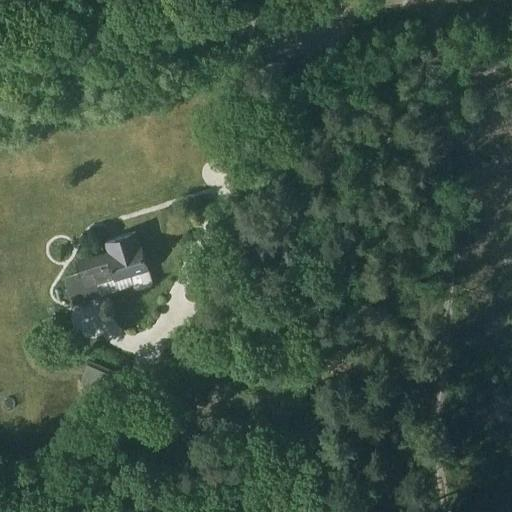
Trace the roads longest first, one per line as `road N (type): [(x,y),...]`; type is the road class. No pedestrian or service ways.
road 1 (track): [(439,10),(448,259),(437,474),(443,511)]
road 2 (track): [(336,511),(288,120),(317,28)]
road 3 (unclassified): [(0,76),(294,32)]
road 4 (track): [(511,0),(294,32)]
